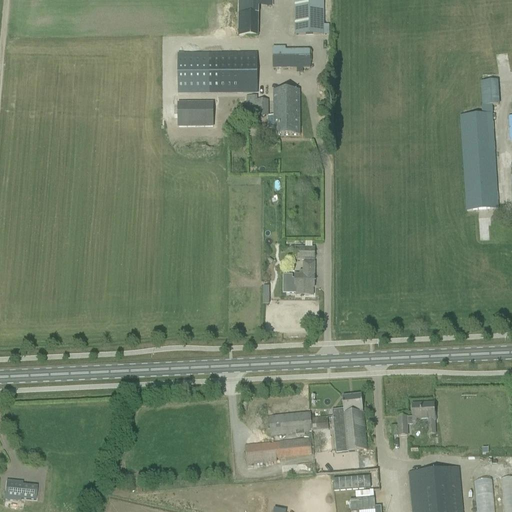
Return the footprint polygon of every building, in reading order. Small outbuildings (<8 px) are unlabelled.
[(267,8),(266,0),(238,0),(238,37),(258,37),(257,8),(267,8)] [(294,0),(295,36),(329,35),(329,27),(323,27),(323,0),(294,0)] [(97,48),(97,36),(61,35),(61,47),(97,48)] [(310,69),(310,51),(285,51),(285,49),(273,49),(273,70),(310,69)] [(177,54),(177,95),(256,94),(256,54),(177,54)] [(483,81),(484,106),(501,105),(501,81),(483,81)] [(289,120),(289,92),(273,92),(273,118),(268,118),(267,118),(268,132),(273,132),(273,137),(299,137),(299,120),(289,120)] [(299,92),(289,92),(289,120),(299,120),(299,92)] [(268,118),(268,102),(257,102),(257,98),(246,98),(247,118),(267,118),(268,118)] [(186,125),(213,125),(212,105),(185,105),(186,125)] [(460,117),(466,202),(466,212),(498,210),(492,115),(460,117)] [(249,127),(249,136),(261,136),(261,127),(249,127)] [(295,261),(314,261),(314,249),(295,249),(295,261)] [(283,277),(283,295),(296,295),(295,297),(313,297),(313,289),(314,289),(314,270),(314,264),(303,264),(303,276),(295,276),(295,280),(292,280),(292,277),(283,277)] [(343,410),(332,412),(333,422),(337,455),(367,451),(362,406),(361,396),(342,398),(343,410)] [(435,436),(434,422),(434,415),(434,405),(412,406),(412,423),(427,423),(428,436),(435,436)] [(295,435),(296,438),(304,437),(304,434),(311,433),(328,431),(327,419),(310,420),(310,414),(269,418),(271,437),(295,435)] [(398,418),(398,438),(407,437),(406,418),(398,418)] [(312,456),(310,441),(245,447),(247,466),(276,464),(276,460),(312,456)] [(458,469),(408,474),(408,478),(411,511),(461,511),(458,474),(458,469)] [(511,511),(511,478),(502,479),(503,511),(511,511)] [(495,511),(494,481),(475,482),(476,511),(495,511)] [(20,500),(35,502),(37,487),(22,486),(22,483),(6,482),(4,501),(20,502),(20,500)] [(374,500),(349,502),(350,511),(381,511),(381,508),(375,508),(374,500)]
